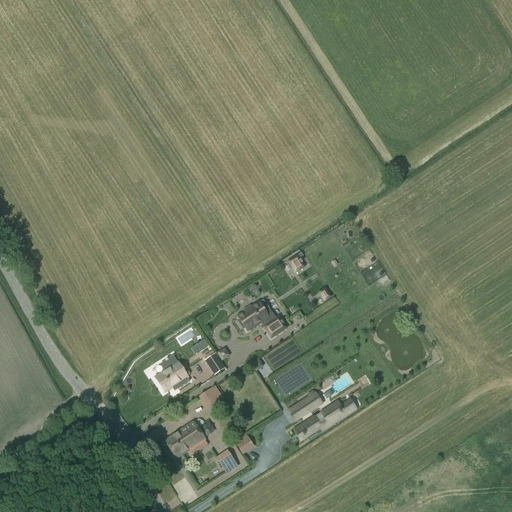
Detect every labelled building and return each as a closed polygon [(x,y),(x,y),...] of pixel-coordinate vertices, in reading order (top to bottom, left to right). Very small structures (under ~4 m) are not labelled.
[(304,267),(301,263),(302,263),(300,260),(300,261),(297,257),(288,263),(295,273),(304,267)] [(323,302),(330,297),(325,288),(317,292),(323,302)] [(260,322),(264,327),(263,328),(270,338),(285,329),(278,318),(275,320),(263,301),(258,304),(258,303),(251,308),(249,307),(242,311),(244,313),(237,317),(247,331),(255,326),(254,325),(259,322),(260,323),(260,322)] [(219,354),(222,359),(227,356),(224,351),(219,354)] [(214,376),(224,369),(215,355),(205,361),(214,376)] [(155,378),(164,393),(175,385),(178,390),(189,382),(186,378),(187,378),(187,377),(190,375),(186,369),(183,371),(173,356),(160,365),(165,372),(155,378)] [(262,368),(259,363),(254,366),(257,371),(262,368)] [(208,408),(221,399),(213,388),(201,397),(208,408)] [(314,395),(297,406),(304,416),(320,405),(314,395)] [(313,418),(298,428),(305,439),(320,430),(321,432),(354,411),(349,403),(339,410),(335,404),(320,414),(325,421),(318,426),(313,418)] [(205,440),(193,423),(164,441),(176,459),(205,440)] [(242,455),(253,448),(245,436),(234,443),(242,455)] [(236,466),(228,453),(217,460),(226,473),(236,466)]
